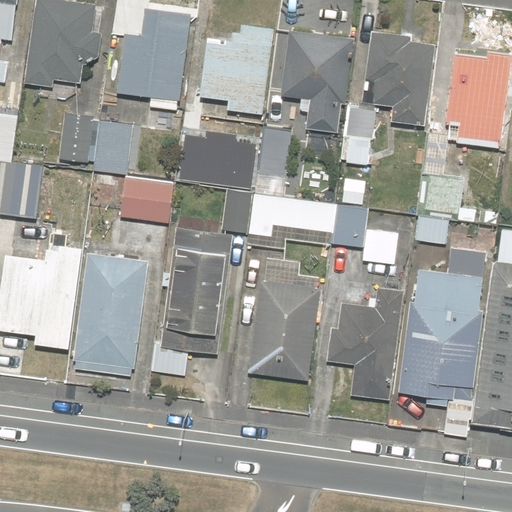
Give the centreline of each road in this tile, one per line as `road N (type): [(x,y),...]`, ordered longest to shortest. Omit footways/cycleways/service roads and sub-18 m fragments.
road 1 (primary): [(0,428),(276,466)]
road 2 (primary): [(276,466),(511,500)]
